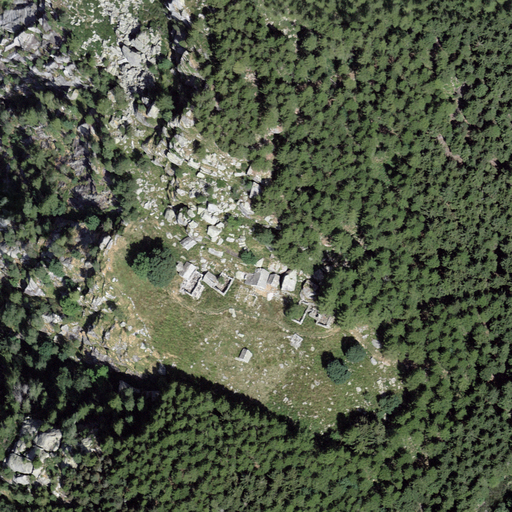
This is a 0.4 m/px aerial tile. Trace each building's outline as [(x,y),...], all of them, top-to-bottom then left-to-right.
[(188,236),(179,243),(187,251),(197,244),(188,236)] [(155,264),(162,256),(154,249),(147,258),(155,264)] [(196,267),(186,262),(178,275),(188,281),(196,267)] [(269,273),(255,268),(251,286),(264,290),(269,273)] [(218,279),(208,272),(202,280),(212,287),(218,279)] [(287,272),(284,289),(296,291),(299,274),(287,272)] [(281,279),(270,274),(266,283),(277,288),(281,279)] [(247,363),(252,354),(244,349),(238,358),(247,363)]
